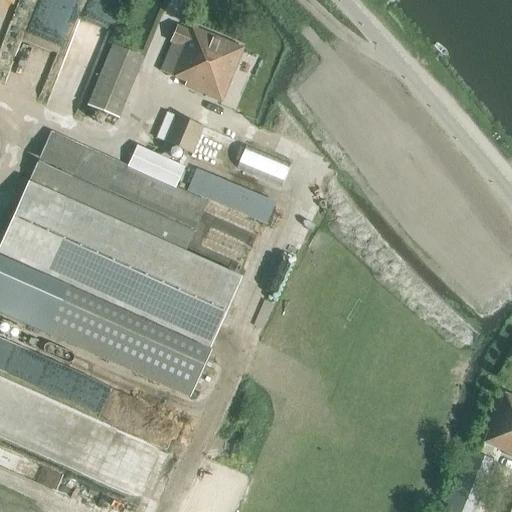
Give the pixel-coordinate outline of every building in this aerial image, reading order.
[(177,25),(159,71),(173,77),(172,78),(185,83),(184,88),(221,103),(243,48),(191,26),(189,30),(177,25)] [(113,44),(88,106),(120,119),(145,56),(113,44)] [(203,127),(174,115),(166,111),(155,138),(164,141),(192,154),(203,127)] [(138,146),(128,166),(51,132),(25,190),(181,260),(207,202),(174,187),(183,166),(163,158),(164,157),(138,146)] [(237,168),(281,188),(291,167),(247,146),(237,168)] [(267,226),(277,200),(198,168),(189,191),(252,217),(251,220),(267,226)] [(191,394),(210,354),(241,286),(181,260),(25,190),(24,190),(0,240),(0,309),(49,331),(191,394)] [(511,396),(506,394),(497,417),(485,445),(511,455),(511,396)] [(474,511),(495,461),(469,450),(445,511),(474,511)]
